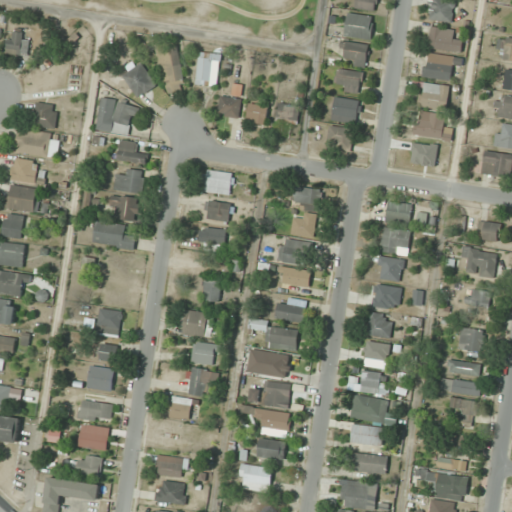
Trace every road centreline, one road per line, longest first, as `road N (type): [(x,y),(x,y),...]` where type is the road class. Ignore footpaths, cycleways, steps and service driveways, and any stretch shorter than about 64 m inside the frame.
road 1 (residential): [(119,511),(183,123)]
road 2 (residential): [(354,176),(306,511)]
road 3 (residential): [(511,196),(354,176),(203,149),(181,137)]
road 4 (residential): [(404,0),(376,178)]
road 5 (residential): [(511,361),(488,511)]
